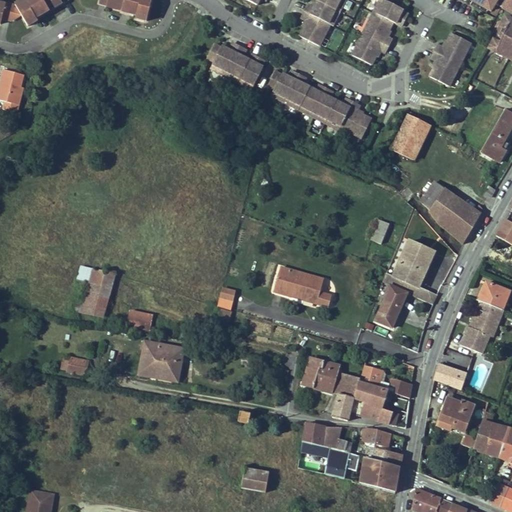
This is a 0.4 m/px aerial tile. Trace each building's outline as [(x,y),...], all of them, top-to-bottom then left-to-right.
[(5,5),(0,3),(0,24),(2,18),(11,20),(20,15),(27,27),(37,21),(35,19),(67,0),(24,0),(14,6),(5,4),(5,5)] [(152,0),(100,0),(100,3),(107,5),(107,7),(122,11),(122,12),(137,16),(136,19),(147,21),(152,0)] [(307,21),(299,36),(319,46),(330,25),(332,26),(345,0),(317,0),(314,7),(308,5),(301,19),(307,21)] [(403,10),(383,0),(379,0),(351,55),(371,65),(379,51),(384,53),(391,39),(386,37),(393,23),(401,27),(405,19),(399,17),(403,10)] [(495,4),(502,8),(506,0),(469,0),(472,2),(473,1),(475,2),(489,9),(491,11),(495,4)] [(511,0),(506,0),(502,8),(511,13),(511,0)] [(489,9),(475,2),(473,6),(486,13),(489,9)] [(511,59),(511,19),(504,16),(500,25),(506,28),(504,32),(501,30),(498,37),(502,39),(500,43),(494,40),(489,48),(511,59)] [(429,77),(449,87),(471,43),(451,33),(444,48),(438,45),(431,59),(437,62),(429,77)] [(259,58),(252,55),(249,60),(243,57),(246,50),(232,43),(229,50),(222,46),(221,48),(214,44),(207,59),(214,62),(210,69),(252,90),(263,67),(257,63),(259,58)] [(257,63),(263,67),(266,62),(259,58),(257,63)] [(24,76),(3,70),(0,82),(0,86),(1,87),(0,91),(0,100),(5,102),(3,110),(17,113),(24,89),(21,88),(24,76)] [(274,90),(271,96),(339,130),(340,128),(362,139),(372,119),(357,112),(360,106),(346,99),(343,105),(330,98),(332,93),(319,86),(316,91),(303,84),(306,79),(292,72),(289,77),(283,74),(282,75),(275,72),(268,86),(274,90)] [(511,112),(505,109),(481,152),(499,163),(505,151),(500,148),(504,141),(511,126),(511,112)] [(430,125),(407,114),(390,150),(413,161),(430,125)] [(508,144),(504,141),(500,148),(505,151),(508,144)] [(456,198),(434,182),(420,201),(429,211),(437,223),(456,198)] [(495,190),(489,186),(483,196),(486,197),(491,197),(495,190)] [(475,211),(456,198),(437,223),(461,243),(463,245),(481,215),(475,211)] [(370,240),(381,244),(389,225),(379,220),(370,240)] [(511,224),(505,220),(496,237),(511,245),(511,224)] [(424,275),(434,253),(409,241),(393,276),(386,273),(382,282),(389,285),(407,293),(409,294),(413,285),(418,273),(424,275)] [(88,294),(108,298),(114,273),(82,267),(78,281),(90,284),(88,294)] [(329,307),(331,297),(320,293),(322,286),(313,284),(315,278),(280,268),(275,286),(285,289),(284,294),(293,297),(293,294),(302,297),(301,299),(329,307)] [(418,288),(424,275),(418,273),(413,285),(409,294),(433,305),(437,296),(418,288)] [(324,280),(315,278),(313,284),(322,286),(324,280)] [(509,292),(486,283),(479,301),(480,302),(502,311),(509,292)] [(392,328),(407,293),(389,285),(385,295),(386,297),(376,322),(392,328)] [(285,289),(275,286),(274,292),(284,294),(285,289)] [(222,289),(220,297),(233,301),(235,292),(222,289)] [(103,317),(108,298),(88,294),(85,306),(77,304),(75,311),(103,317)] [(500,318),(502,311),(480,302),(478,306),(480,307),(479,310),(481,311),(474,329),(469,328),(468,327),(461,345),(482,354),(489,336),(492,338),(500,318)] [(228,320),(231,312),(219,308),(216,316),(228,320)] [(479,310),(477,309),(469,328),(474,329),(481,311),(479,310)] [(131,311),(129,323),(136,325),(135,328),(149,330),(152,316),(131,311)] [(151,371),(179,376),(184,349),(145,342),(139,375),(150,377),(151,371)] [(449,350),(445,359),(468,368),(472,359),(449,350)] [(70,363),(71,360),(63,358),(61,370),(68,371),(70,363)] [(85,376),(88,362),(71,358),(71,360),(68,371),(85,376)] [(311,358),(303,385),(339,395),(339,394),(354,399),(359,383),(360,379),(339,373),(341,367),(311,358)] [(466,374),(438,365),(433,379),(461,390),(466,374)] [(384,371),(364,366),(360,379),(359,383),(387,391),(392,393),(407,398),(411,384),(391,378),(389,384),(383,382),(386,375),(384,371)] [(150,377),(178,382),(179,376),(151,371),(150,377)] [(387,391),(359,383),(354,399),(364,403),(360,416),(389,425),(392,413),(387,411),(382,409),(387,391)] [(387,411),(392,393),(387,391),(382,409),(387,411)] [(332,418),(348,421),(350,413),(360,416),(364,403),(354,399),(339,394),(339,395),(332,418)] [(451,400),(448,399),(440,420),(454,425),(453,427),(464,431),(474,406),(463,402),(463,400),(453,396),(451,400)] [(238,422),(249,424),(251,414),(240,412),(238,422)] [(492,414),(485,412),(476,439),(473,449),(499,457),(508,429),(489,423),(492,414)] [(392,413),(389,425),(395,426),(398,415),(392,413)] [(210,435),(212,424),(188,420),(185,435),(183,434),(181,444),(202,448),(204,438),(205,434),(210,435)] [(453,427),(454,425),(440,420),(438,426),(452,431),(453,427)] [(326,427),(305,423),(302,441),(322,447),(326,427)] [(341,428),(326,427),(322,447),(345,453),(347,443),(338,441),(341,428)] [(379,430),(368,429),(366,443),(387,447),(390,434),(379,430)] [(511,430),(508,429),(499,457),(511,463),(511,430)] [(462,445),(473,449),(476,439),(465,435),(462,445)] [(322,447),(302,441),(300,451),(314,454),(314,455),(321,457),(320,463),(327,465),(325,474),(344,479),(347,469),(356,471),(359,457),(349,454),(345,453),(322,447)] [(376,449),(370,448),(368,459),(374,460),(376,449)] [(401,455),(376,449),(374,460),(399,466),(401,455)] [(395,493),(399,466),(374,460),(368,459),(366,458),(359,484),(395,493)] [(327,465),(320,463),(317,473),(325,474),(327,465)] [(265,492),(266,492),(269,474),(244,469),(241,488),(265,492)] [(498,484),(490,503),(501,507),(508,488),(510,484),(501,479),(499,484),(498,484)] [(262,505),(265,492),(241,488),(226,485),(224,498),(262,505)] [(305,489),(296,487),(295,498),(303,499),(305,489)] [(511,511),(511,489),(508,488),(501,507),(511,511)] [(415,489),(412,510),(417,511),(436,511),(441,500),(415,489)] [(54,494),(31,490),(29,499),(52,503),(54,494)] [(50,511),(52,503),(29,499),(26,511),(50,511)] [(441,500),(436,511),(449,511),(452,504),(441,500)]
